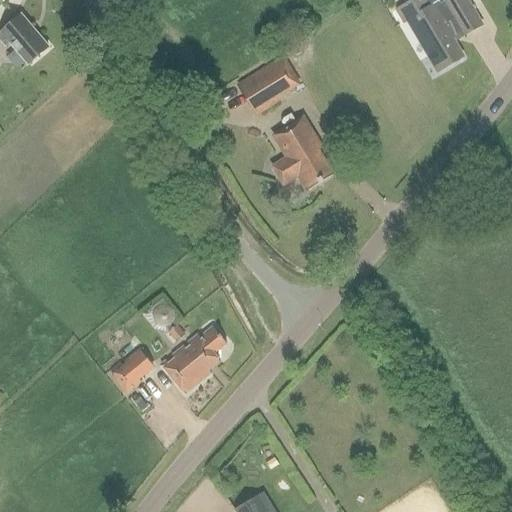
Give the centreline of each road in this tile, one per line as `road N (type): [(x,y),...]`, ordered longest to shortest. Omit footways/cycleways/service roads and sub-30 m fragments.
road 1 (unclassified): [(309,320),(216,213),(98,0)]
road 2 (tertiary): [(309,320),(419,198),(511,77)]
road 3 (tertiary): [(145,511),(309,320)]
